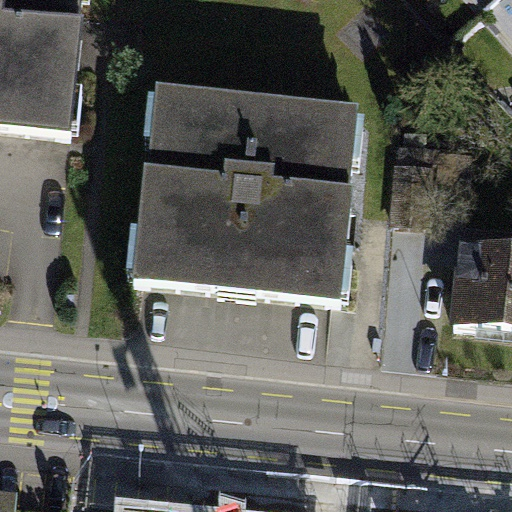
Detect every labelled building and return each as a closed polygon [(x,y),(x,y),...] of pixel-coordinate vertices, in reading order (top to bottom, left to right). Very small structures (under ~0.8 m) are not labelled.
[(73,0),(0,0),(0,130),(58,137),(73,0)] [(506,0),(470,0),(486,18),(506,0)] [(511,0),(506,0),(486,18),(511,46),(511,0)] [(348,132),(162,112),(142,291),(328,312),(348,132)] [(511,260),(465,255),(455,341),(511,347),(511,260)]
